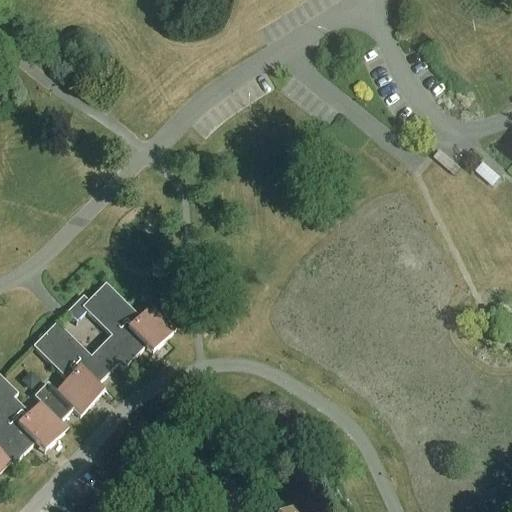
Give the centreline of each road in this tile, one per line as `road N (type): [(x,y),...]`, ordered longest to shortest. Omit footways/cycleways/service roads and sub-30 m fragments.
road 1 (residential): [(394,511),(346,425),(248,367),(205,369),(144,394),(28,511)]
road 2 (residential): [(0,286),(32,270),(194,103),(366,0)]
